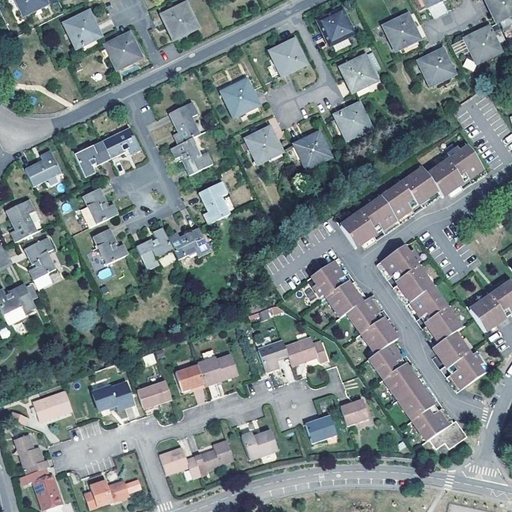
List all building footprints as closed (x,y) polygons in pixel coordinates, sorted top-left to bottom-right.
[(15,0),(24,17),(47,5),(44,0),(15,0)] [(511,0),(485,0),(490,10),(497,23),(501,31),(504,30),(505,29),(506,26),(511,23),(511,22),(511,18),(510,15),(511,14),(511,0)] [(428,8),(434,19),(447,11),(442,1),(428,8)] [(186,5),(162,16),(169,29),(174,40),(198,29),(186,5)] [(342,11),(318,22),(323,32),(330,47),(353,35),(342,11)] [(89,13),(65,25),(77,48),(101,37),(95,24),(89,13)] [(407,16),(384,28),(396,51),(419,40),(413,27),(407,16)] [(476,35),(457,44),(460,51),(458,52),(461,58),(471,53),(476,63),(500,51),(489,28),(476,35)] [(122,38),(106,46),(118,70),(142,58),(130,34),(122,38)] [(294,41),(271,52),(283,75),(293,70),(305,64),(294,41)] [(457,44),(451,47),(458,60),(461,58),(458,52),(460,51),(457,44)] [(431,57),(418,63),(429,86),(453,75),(442,52),(431,57)] [(347,81),(353,92),(376,81),(364,58),(341,69),(347,81)] [(247,81),(222,93),(233,117),(259,105),(255,97),(247,81)] [(174,136),(178,146),(192,139),(200,135),(191,118),(197,115),(192,103),(170,114),(177,129),(178,129),(179,130),(180,132),(174,136)] [(346,111),(335,117),(347,140),(371,128),(359,105),(346,111)] [(245,151),(251,149),(258,164),(281,152),(273,136),(270,129),(241,143),(245,151)] [(130,130),(102,144),(110,159),(125,152),(124,151),(128,149),(131,155),(140,151),(130,130)] [(305,141),(295,145),(307,169),(330,157),(319,134),(305,141)] [(178,146),(171,149),(176,159),(182,156),(183,158),(184,160),(182,160),(190,176),(213,165),(207,154),(200,157),(192,139),(178,146)] [(96,166),(110,159),(102,144),(75,157),(86,177),(95,173),(92,166),(94,166),(96,165),(96,166)] [(386,236),(416,215),(413,210),(417,207),(421,205),(424,210),(443,197),(444,198),(466,183),(471,180),(474,185),(490,174),(471,148),(464,153),(462,150),(451,157),(453,161),(430,177),(425,170),(341,227),(356,248),(379,233),(383,231),(386,236)] [(40,164),(26,171),(34,187),(61,173),(51,152),(41,157),(45,165),(42,166),(40,164)] [(212,211),(203,215),(208,225),(230,215),(222,197),(228,194),(222,183),(200,194),(207,210),(210,208),(211,210),(212,211)] [(83,197),(97,225),(118,214),(114,205),(106,209),(106,207),(105,205),(107,204),(100,189),(83,197)] [(11,234),(16,244),(37,233),(29,215),(35,212),(29,201),(6,212),(14,228),(15,227),(16,229),(17,230),(11,234)] [(152,240),(136,248),(137,250),(147,271),(159,265),(156,259),(174,251),(168,239),(163,229),(154,234),(157,241),(155,242),(153,243),(152,240)] [(210,252),(199,229),(183,237),(184,239),(183,240),(181,240),(178,234),(168,239),(174,251),(178,260),(195,252),(198,258),(210,252)] [(106,265),(128,255),(124,245),(116,248),(116,247),(115,245),(117,244),(110,230),(93,238),(106,265)] [(29,271),(34,281),(56,270),(48,253),(53,250),(48,239),(25,250),(33,265),(35,265),(35,266),(36,268),(29,271)] [(428,327),(423,330),(435,349),(434,350),(450,372),(452,376),(447,379),(457,394),(484,376),(479,369),(482,366),(475,356),(472,358),(455,335),(462,330),(418,265),(421,263),(414,252),(411,255),(405,247),(379,266),(389,280),(394,277),(397,281),(400,285),(394,289),(417,322),(422,319),(425,322),(428,327)] [(430,441),(453,424),(443,409),(438,413),(435,408),(433,404),(438,401),(426,383),(413,365),(408,368),(405,363),(403,360),(408,356),(398,341),(399,340),(394,334),(382,317),(380,315),(386,311),(375,295),(368,300),(356,282),(351,286),(348,282),(345,277),(350,274),(339,259),(313,278),(318,285),(314,287),(322,298),(325,295),(341,319),(349,314),(377,356),(370,360),(426,443),(430,441)] [(109,267),(97,272),(100,280),(112,275),(109,267)] [(511,314),(511,284),(511,283),(470,312),(485,334),(504,320),(511,314)] [(4,290),(0,291),(0,307),(4,317),(21,308),(24,314),(36,308),(25,286),(9,294),(10,296),(9,297),(7,297),(4,290)] [(21,308),(4,317),(7,323),(24,314),(21,308)] [(7,327),(0,330),(0,332),(3,338),(10,334),(7,327)] [(311,339),(285,348),(288,355),(292,366),(318,357),(320,362),(328,359),(322,342),(314,344),(311,339)] [(276,359),(288,355),(285,348),(284,343),(259,352),(266,373),(280,369),(276,359)] [(143,356),(146,366),(156,363),(153,353),(143,356)] [(217,359),(198,366),(199,367),(205,385),(206,388),(239,377),(231,357),(217,361),(217,359)] [(182,393),(205,385),(199,367),(177,375),(182,393)] [(172,401),(166,383),(138,394),(143,409),(154,406),(154,407),(172,401)] [(134,406),(126,385),(111,390),(111,388),(94,394),(100,413),(116,407),(117,412),(134,406)] [(73,412),(66,393),(34,404),(36,408),(32,410),(34,416),(38,415),(41,423),(73,412)] [(363,401),(341,409),(347,427),(369,420),(363,401)] [(11,422),(25,426),(27,419),(12,413),(9,422),(11,422)] [(336,436),(330,418),(306,426),(313,444),(336,436)] [(453,424),(430,441),(436,450),(438,449),(443,446),(445,444),(449,450),(468,438),(457,422),(453,424)] [(254,438),(243,441),(250,462),(278,452),(271,433),(254,439),(254,438)] [(46,470),(50,468),(48,461),(44,463),(39,449),(35,451),(30,437),(15,442),(25,469),(26,477),(46,470)] [(216,452),(195,459),(201,477),(207,475),(206,471),(235,461),(228,442),(214,447),(216,452)] [(193,480),(201,477),(195,459),(186,462),(182,450),(160,457),(166,477),(184,471),(189,469),(193,480)] [(189,469),(184,471),(188,482),(193,480),(189,469)] [(46,470),(26,477),(29,484),(33,483),(42,511),(43,511),(46,511),(62,511),(61,506),(63,505),(52,476),(49,478),(46,470)] [(125,486),(123,482),(107,488),(105,482),(91,487),(93,493),(85,496),(91,511),(129,497),(128,494),(125,486)] [(125,486),(128,494),(137,491),(134,482),(125,486)]
